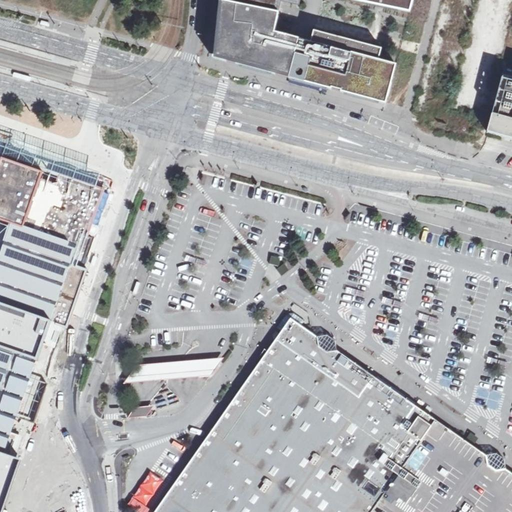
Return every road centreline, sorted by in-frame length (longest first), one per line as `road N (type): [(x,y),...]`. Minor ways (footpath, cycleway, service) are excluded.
road 1 (secondary): [(165,130),(327,175),(511,205)]
road 2 (residential): [(165,130),(149,149),(70,372),(66,408),(79,427)]
road 3 (residential): [(79,427),(165,155),(165,130)]
road 4 (unclassified): [(412,155),(335,147),(173,106)]
road 5 (secondary): [(412,155),(182,80)]
road 6 (secondary): [(182,80),(0,27)]
road 7 (secondary): [(0,87),(165,130)]
